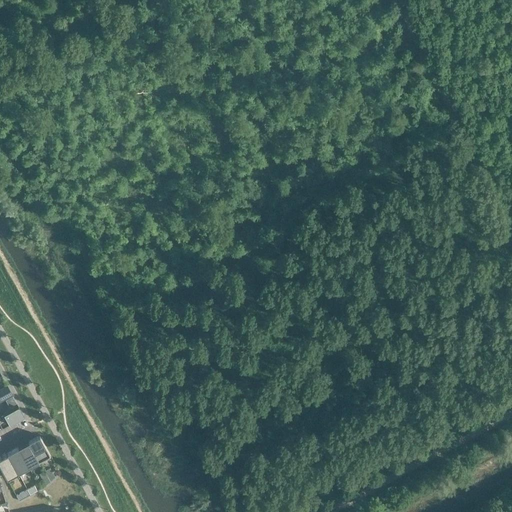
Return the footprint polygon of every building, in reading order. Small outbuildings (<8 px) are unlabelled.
[(7,385),(0,388),(0,402),(12,396),(13,395),(7,385)] [(12,396),(5,400),(9,407),(16,403),(12,396)] [(18,406),(4,414),(8,421),(10,425),(24,417),(18,406)] [(39,435),(28,441),(39,461),(50,455),(39,435)] [(28,441),(18,447),(28,466),(39,461),(28,441)] [(18,447),(7,453),(18,472),(28,466),(18,447)] [(7,453),(0,456),(0,466),(7,478),(18,472),(7,453)] [(47,476),(41,479),(45,486),(50,481),(47,476)] [(27,489),(16,495),(19,500),(30,494),(27,489)]
